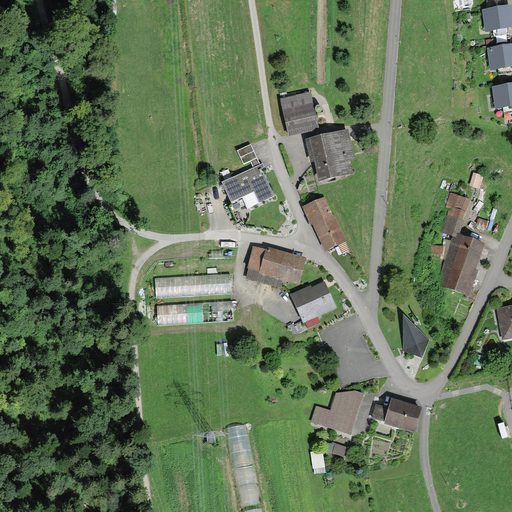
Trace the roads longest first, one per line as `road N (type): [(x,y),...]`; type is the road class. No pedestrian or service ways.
road 1 (residential): [(365,318),(395,0)]
road 2 (track): [(150,511),(130,275),(141,251),(172,238)]
road 3 (track): [(39,0),(98,197),(133,229),(172,238)]
road 4 (track): [(311,246),(277,158),(252,0)]
road 5 (residential): [(511,227),(451,364),(425,392)]
road 6 (residential): [(365,318),(311,246),(242,234)]
road 7 (residential): [(425,392),(424,458),(437,511)]
